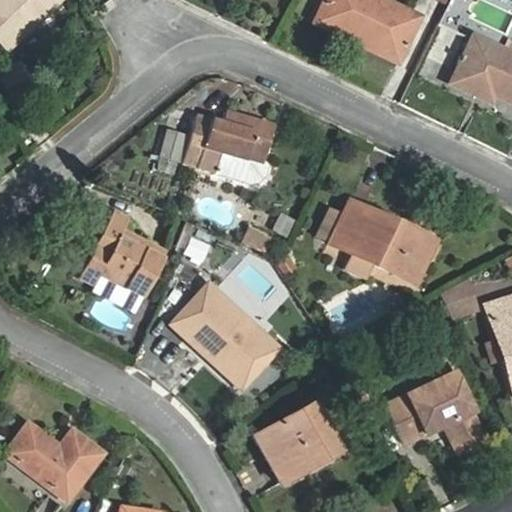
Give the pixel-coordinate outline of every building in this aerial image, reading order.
[(53,7),(60,0),(0,0),(0,48),(4,53),(16,42),(13,38),(49,4),(53,7)] [(395,63),(417,18),(378,0),(325,0),(317,17),(352,34),(349,41),(395,63)] [(511,56),(472,38),(450,84),(488,102),(492,96),(511,104),(511,56)] [(12,68),(0,73),(0,94),(20,85),(12,68)] [(258,173),(271,127),(224,113),(220,125),(194,118),(181,163),(213,172),(216,161),(258,173)] [(372,266),(413,286),(430,251),(409,241),(412,234),(347,203),(327,245),(351,256),(344,271),(365,281),(372,266)] [(254,212),(240,243),(261,253),(275,222),(254,212)] [(140,298),(162,252),(120,232),(125,221),(110,214),(100,234),(114,240),(100,268),(86,261),(78,278),(93,285),(97,277),(140,298)] [(278,216),(272,233),(286,238),(293,222),(278,216)] [(200,263),(214,238),(197,228),(183,254),(200,263)] [(430,251),(433,244),(412,234),(409,241),(430,251)] [(275,264),(285,279),(298,270),(288,256),(275,264)] [(511,275),(511,256),(502,262),(510,276),(511,275)] [(450,314),(473,306),(465,283),(441,296),(450,314)] [(234,369),(262,339),(206,287),(179,317),(193,330),(187,338),(205,355),(212,348),(234,369)] [(511,299),(485,308),(511,389),(511,299)] [(484,440),(471,414),(440,351),(423,360),(433,382),(385,405),(404,446),(442,428),(454,455),(484,440)] [(310,459),(334,446),(311,405),(252,438),(279,486),(314,466),(310,459)] [(65,502),(101,455),(70,432),(58,447),(26,425),(4,455),(65,502)]
